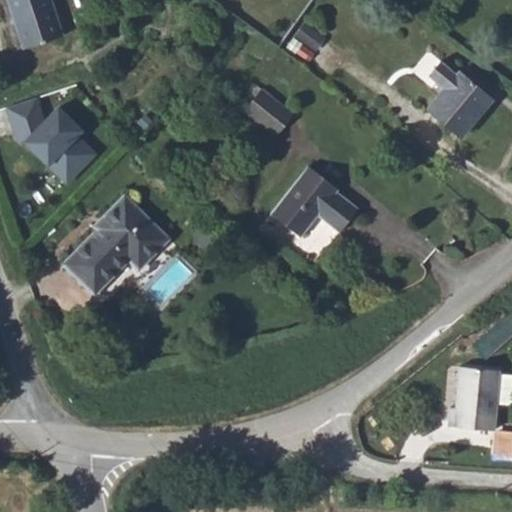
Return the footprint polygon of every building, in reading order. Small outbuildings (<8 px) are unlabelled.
[(11,0),(25,43),(63,31),(52,0),(11,0)] [(445,88),(428,108),(460,133),(492,95),(462,69),(457,73),(442,60),(431,74),(445,88)] [(263,86),(245,110),(274,133),(293,110),(263,86)] [(45,117),(37,92),(9,101),(15,119),(23,116),(29,133),(25,134),(62,172),(91,143),(72,125),(78,120),(60,102),(45,117)] [(23,116),(15,119),(20,136),(25,134),(29,133),(23,116)] [(310,163),(273,210),(301,233),(319,210),(340,226),(356,204),(337,189),(338,185),(310,163)] [(141,266),(167,239),(172,235),(127,191),(105,214),(114,223),(104,232),(99,228),(66,263),(95,291),(130,256),(141,266)] [(99,228),(104,232),(114,223),(105,214),(95,222),(99,228)] [(447,426),(493,429),(498,369),(456,366),(453,406),(448,407),(447,426)] [(511,430),(493,429),(491,454),(511,455),(511,430)]
